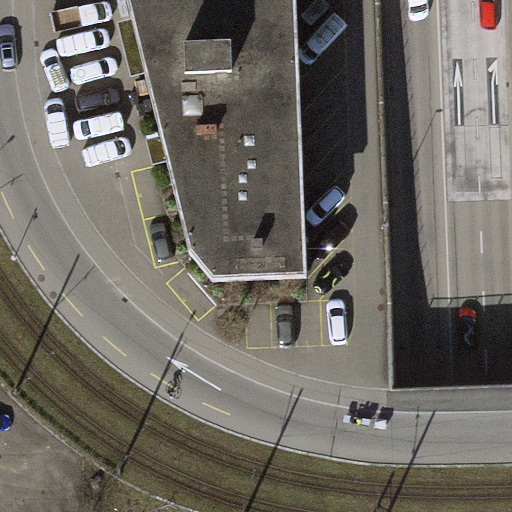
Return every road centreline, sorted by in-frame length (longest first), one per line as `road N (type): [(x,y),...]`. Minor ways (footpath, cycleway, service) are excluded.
road 1 (secondary): [(469,511),(449,0)]
road 2 (unclassified): [(223,390),(139,338),(89,289),(42,223),(0,98)]
road 3 (unclassified): [(223,390),(306,425),(396,442),(511,437)]
